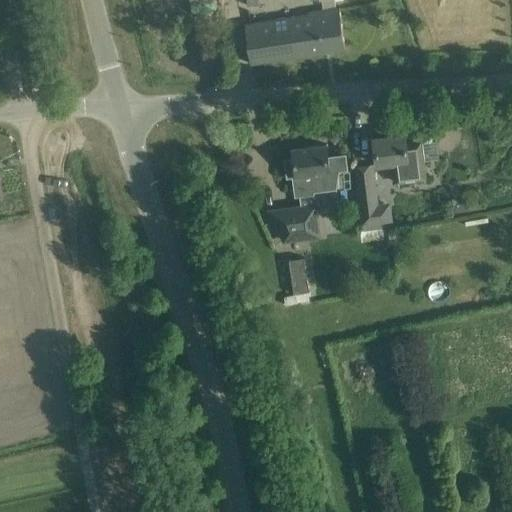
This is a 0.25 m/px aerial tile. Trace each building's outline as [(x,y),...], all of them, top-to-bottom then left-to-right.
[(345,49),(342,30),(339,8),(312,12),(313,14),(265,21),(245,24),(251,64),(345,49)] [(425,180),(423,161),(421,142),(406,143),(405,135),(374,138),(377,167),(393,165),(396,183),(425,180)] [(340,155),(328,157),(326,144),(293,149),(294,158),(284,160),(287,178),(292,178),(295,197),(314,195),(314,191),(335,188),(340,171),(342,171),(340,155)] [(390,202),(376,204),(372,166),(357,168),(364,232),(391,227),(390,221),(392,221),(390,202)] [(453,213),(481,209),(480,203),(464,205),(462,197),(451,198),(453,213)] [(315,205),(270,210),(284,241),(320,236),(315,205)] [(304,258),(289,260),(294,294),(309,291),(304,258)]
